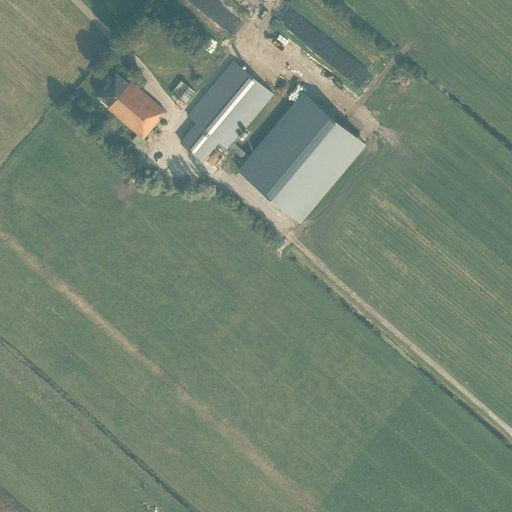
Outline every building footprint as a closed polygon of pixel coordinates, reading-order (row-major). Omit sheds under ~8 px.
[(238,17),(226,27),(237,40),(249,30),(238,17)] [(334,61),(355,80),(366,68),(345,49),(334,61)] [(314,52),(307,61),(319,71),(326,62),(314,52)] [(219,141),(246,164),(240,171),(299,221),(365,143),(305,93),(252,156),(234,141),(273,94),(234,61),(188,116),(197,123),(181,142),(203,160),(219,141)] [(131,82),(129,84),(116,73),(97,96),(110,107),(108,109),(138,134),(132,141),(141,148),(146,141),(144,139),(160,119),(159,117),(165,110),(131,82)] [(182,80),(171,93),(185,104),(195,92),(182,80)]
